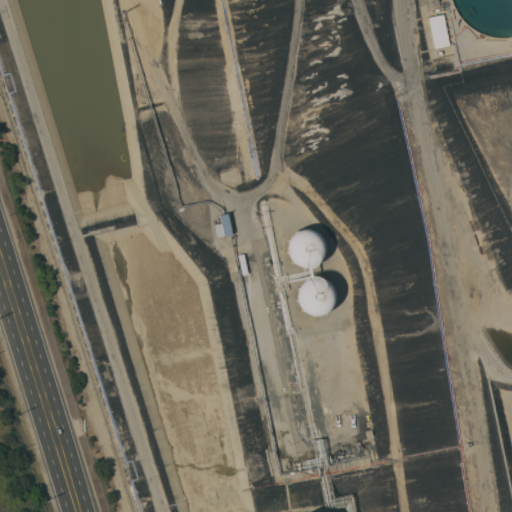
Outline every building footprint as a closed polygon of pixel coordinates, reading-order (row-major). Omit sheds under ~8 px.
[(438,0),(439,5),(426,8),(424,0),(438,0)] [(475,28),(484,32),(494,34),(504,35),(511,33),(511,0),(451,0),(453,5),(459,14),(466,22),(475,28)] [(449,45),(434,48),(428,17),(443,13),(449,45)] [(231,233),(215,237),(213,224),(221,222),(219,214),(227,213),(231,233)] [(314,266),(311,268),(307,268),(304,268),(300,268),(297,267),(294,265),(291,263),(289,260),(287,257),(286,254),(286,250),(286,247),(286,243),(287,240),(289,237),(291,234),(294,232),(297,230),(300,229),(304,228),(307,228),(311,229),(314,230),(317,232),(319,234),(322,237),(324,240),(325,243),(325,246),(325,250),(325,253),(324,257),(322,260),(320,262),(317,265),(314,266)] [(320,314),(317,315),(314,315),(310,315),(307,314),(304,312),(301,310),(299,308),(297,305),(296,302),(295,299),(295,296),(295,292),(296,289),(297,286),(299,283),(302,281),(304,279),(307,278),(311,277),(314,277),(317,277),(321,278),(324,279),(326,281),(329,284),(330,286),(332,290),(333,293),(333,296),(333,299),(332,303),(330,306),(328,308),(326,311),(323,313),(320,314)] [(365,429),(371,428),(373,435),(366,437),(365,429)]
